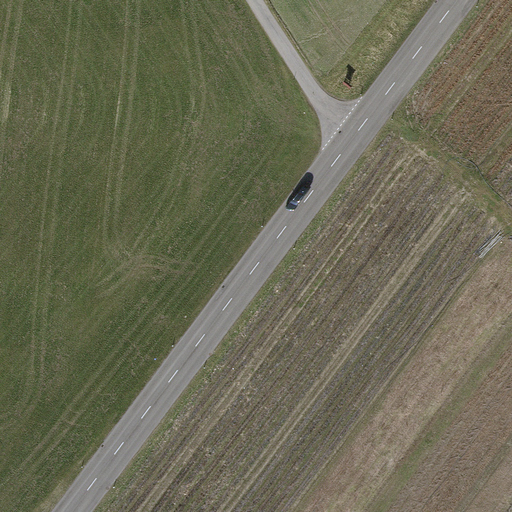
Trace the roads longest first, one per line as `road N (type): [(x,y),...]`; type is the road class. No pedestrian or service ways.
road 1 (tertiary): [(456,0),(69,511)]
road 2 (track): [(347,144),(253,0)]
